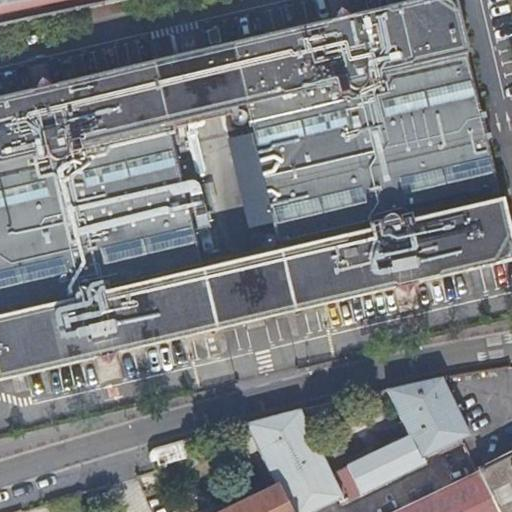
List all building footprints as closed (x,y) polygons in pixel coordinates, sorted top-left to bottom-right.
[(20,93),(21,98),(0,102),(0,376),(37,369),(80,359),(81,363),(92,360),(89,350),(106,346),(109,357),(121,354),(120,350),(212,329),(212,331),(288,313),(288,312),(380,291),(381,295),(392,293),(389,282),(407,278),(409,289),(420,287),(419,282),(463,273),(511,262),(504,232),(484,147),(489,146),(487,138),(483,139),(479,125),(484,124),(482,116),(478,117),(458,31),(450,0),(403,11),(361,21),(360,16),(349,19),(351,30),(334,34),(332,23),(320,25),(321,30),(228,51),(229,49),(153,66),(154,68),(61,89),(60,84),(48,87),(51,98),(34,102),(31,90),(20,93)] [(0,0),(0,25),(116,0),(0,0)] [(34,102),(51,98),(48,87),(31,90),(34,102)] [(389,282),(392,293),(409,289),(407,278),(389,282)] [(89,350),(92,360),(109,357),(106,346),(89,350)] [(231,511),(328,511),(338,507),(340,511),(345,511),(427,471),(424,464),(471,440),(442,379),(385,391),(407,436),(329,474),(307,428),(333,409),(332,402),(298,409),(290,411),(278,415),(257,420),(242,424),(276,490),(231,511)] [(193,441),(192,438),(157,448),(148,458),(149,461),(154,460),(160,465),(197,455),(197,453),(193,454),(190,442),(193,441)] [(511,511),(511,455),(477,473),(494,511),(511,511)] [(494,511),(477,473),(398,511),(494,511)] [(83,511),(76,492),(56,498),(60,511),(83,511)]
